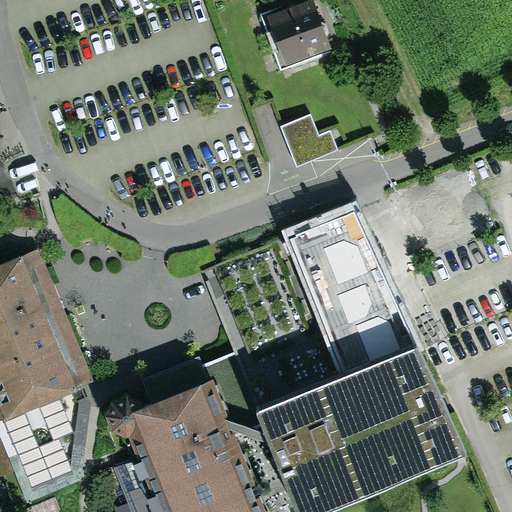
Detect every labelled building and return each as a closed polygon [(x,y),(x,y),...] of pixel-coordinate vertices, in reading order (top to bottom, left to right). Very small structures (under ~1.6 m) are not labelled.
[(318,0),(302,0),(264,11),(281,67),(334,52),(318,0)] [(312,110),(281,121),(297,163),(339,147),(331,126),(320,130),(312,110)] [(235,349),(255,393),(411,329),(356,208),(204,267),(218,303),(235,349)] [(0,428),(15,469),(4,473),(14,500),(27,496),(28,498),(82,476),(92,402),(81,383),(97,377),(40,246),(21,246),(0,254),(0,428)] [(411,329),(255,393),(267,422),(303,509),(458,445),(463,443),(415,327),(411,329)] [(255,393),(235,349),(204,360),(200,351),(143,374),(149,389),(141,392),(127,384),(113,390),(105,404),(113,419),(126,425),(159,511),(271,511),(240,430),(267,422),(255,393)] [(0,428),(0,474),(4,473),(15,469),(0,428)]
